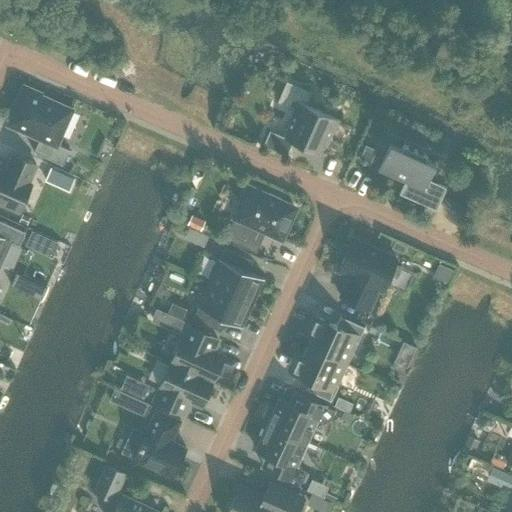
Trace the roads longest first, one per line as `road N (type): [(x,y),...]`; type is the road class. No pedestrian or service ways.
road 1 (residential): [(7,49),(333,194)]
road 2 (residential): [(333,194),(192,511)]
road 3 (residential): [(333,194),(511,273)]
